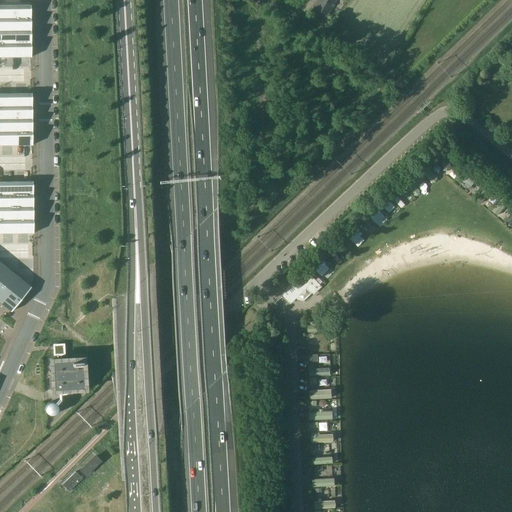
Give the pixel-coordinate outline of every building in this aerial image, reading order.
[(336,0),(317,0),(314,7),(328,15),(336,0)] [(30,5),(0,5),(0,57),(31,57),(30,5)] [(0,145),(31,145),(32,145),(31,93),(30,93),(30,94),(0,94),(0,145)] [(0,233),(32,233),(33,233),(32,181),(31,181),(31,182),(0,182),(0,233)] [(0,262),(0,302),(11,311),(31,287),(0,262)] [(304,275),(291,287),(295,290),(299,295),(297,298),(298,300),(301,303),(312,292),(316,296),(328,284),(320,276),(316,280),(311,275),(307,278),(304,275)] [(63,344),(53,345),(54,355),(64,354),(63,344)] [(307,348),(307,355),(331,355),(331,347),(307,348)] [(50,360),(52,392),(85,390),(83,358),(50,360)] [(309,386),(316,386),(316,379),(328,380),(328,376),(309,375),(309,386)] [(309,423),(333,423),(333,393),(309,393),(309,409),(316,409),(316,402),(329,402),(330,413),(309,413),(309,423)] [(45,408),(44,409),(45,410),(45,411),(45,412),(46,413),(47,414),(48,415),(49,415),(50,415),(51,415),(52,415),(53,415),(54,415),(55,414),(56,413),(57,413),(57,412),(57,411),(58,410),(58,409),(58,408),(57,407),(57,406),(57,405),(56,404),(55,403),(54,403),(53,402),(52,402),(51,402),(50,402),(49,402),(48,403),(47,403),(46,404),(46,405),(45,406),(45,407),(45,408)] [(51,418),(49,425),(57,427),(59,420),(51,418)] [(310,437),(311,448),(334,447),(333,437),(310,437)] [(330,459),(338,459),(337,450),(329,451),(330,459)] [(312,452),(311,489),(334,490),(334,472),(332,472),(332,460),(328,460),(329,453),(312,452)] [(80,470),(85,476),(100,462),(95,455),(80,470)] [(69,492),(82,479),(75,472),(62,485),(69,492)] [(314,511),(318,511),(334,511),(334,503),(314,504),(314,511)]
